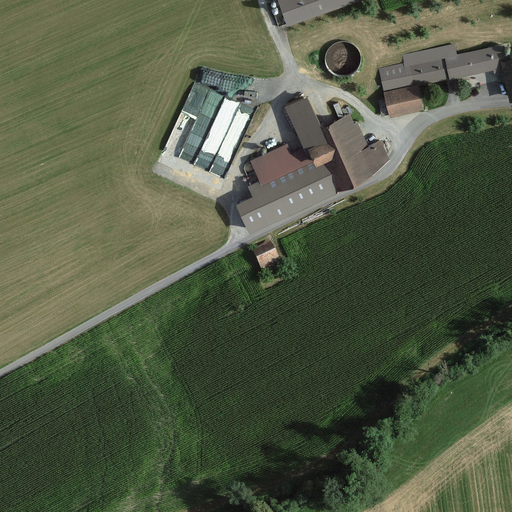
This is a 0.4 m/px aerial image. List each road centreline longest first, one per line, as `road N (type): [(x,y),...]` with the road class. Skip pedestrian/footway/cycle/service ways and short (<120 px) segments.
road 1 (unclassified): [(0,373),(375,177),(426,119),(511,101)]
road 2 (track): [(261,0),(297,74),(346,96),(405,142)]
